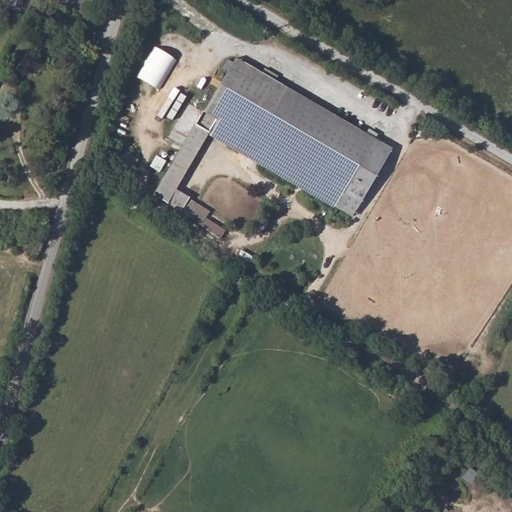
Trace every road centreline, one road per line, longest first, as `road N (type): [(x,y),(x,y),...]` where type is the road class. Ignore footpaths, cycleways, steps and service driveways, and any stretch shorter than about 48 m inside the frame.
road 1 (unclassified): [(122,0),(0,440)]
road 2 (unclassified): [(241,0),(511,162)]
